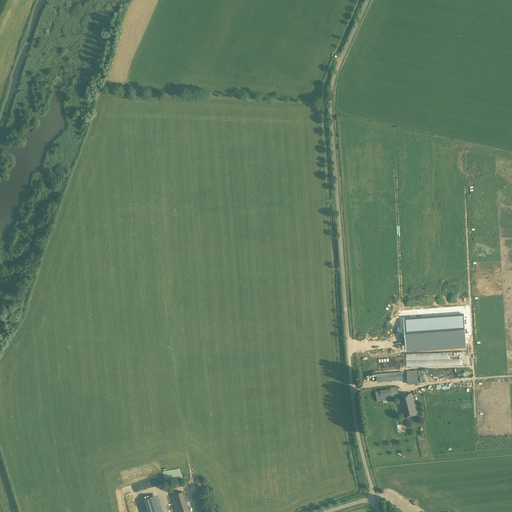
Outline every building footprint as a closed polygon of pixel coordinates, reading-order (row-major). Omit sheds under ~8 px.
[(452,352),(406,354),(407,366),(471,364),(471,359),(453,359),(452,352)] [(402,371),(376,374),(377,382),(403,380),(402,371)] [(417,384),(416,371),(407,372),(407,384),(417,384)] [(390,388),(390,389),(375,391),(377,402),(393,399),(392,394),(398,393),(397,386),(390,388)] [(417,414),(412,393),(398,396),(404,418),(417,414)] [(185,498),(183,492),(171,495),(176,511),(189,511),(186,498),(185,498)] [(203,493),(193,496),(198,511),(204,511),(208,511),(203,493)] [(145,497),(149,511),(162,511),(157,494),(145,497)]
